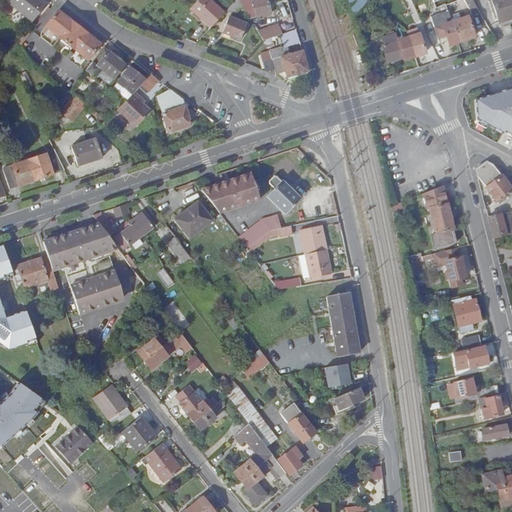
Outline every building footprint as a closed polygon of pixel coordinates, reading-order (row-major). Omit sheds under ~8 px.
[(47,4),(42,0),(11,0),(10,2),(34,21),(47,4)] [(214,25),(227,11),(215,0),(200,0),(195,7),(214,25)] [(246,4),(243,0),(236,0),(230,7),(236,14),(246,4)] [(274,10),(270,0),(254,0),(259,15),(274,10)] [(353,0),(359,17),(373,0),(372,0),(353,0)] [(466,0),(474,12),(481,7),(476,0),(466,0)] [(511,0),(494,0),(503,24),(511,20),(511,0)] [(446,3),(435,8),(438,14),(448,10),(446,3)] [(60,12),(59,13),(54,9),(42,24),(90,61),(102,45),(60,12)] [(454,44),(463,41),(456,22),(455,19),(452,11),(437,16),(443,39),(451,36),(454,44)] [(456,22),(465,19),(463,13),(457,15),(458,18),(455,19),(456,22)] [(241,41),(249,24),(233,16),(224,33),(241,41)] [(479,36),(473,17),(465,19),(456,22),(463,41),(479,36)] [(511,26),(511,20),(503,24),(504,28),(511,26)] [(267,39),(285,33),(281,23),(261,30),(267,39)] [(431,53),(423,30),(411,33),(412,35),(420,57),(431,53)] [(409,58),(410,61),(420,57),(412,35),(403,38),(402,34),(388,38),(391,45),(388,46),(393,63),(409,58)] [(278,72),(286,70),(282,55),(290,53),(288,45),(262,53),(266,70),(272,68),(273,71),(277,70),(278,72)] [(96,78),(102,69),(117,80),(129,64),(107,48),(88,72),(96,78)] [(305,49),(290,53),(282,55),(286,70),(288,76),(310,70),(305,49)] [(36,60),(33,58),(29,64),(33,67),(38,62),(36,60)] [(135,94),(147,78),(133,67),(121,82),(135,94)] [(75,79),(75,70),(57,69),(56,78),(75,79)] [(30,88),(37,85),(30,71),(24,75),(30,88)] [(162,80),(154,74),(144,85),(151,92),(162,80)] [(507,133),(511,135),(511,88),(482,98),(480,121),(506,135),(507,133)] [(142,100),(144,98),(138,92),(121,110),(140,127),(154,111),(142,100)] [(171,133),(194,125),(186,98),(179,93),(160,99),(171,133)] [(91,105),(79,95),(64,114),(81,101),(89,108),(91,105)] [(81,101),(64,114),(76,123),(89,108),(81,101)] [(230,139),(228,133),(220,136),(221,142),(230,139)] [(105,159),(98,139),(74,146),(81,167),(105,159)] [(7,169),(13,189),(67,172),(58,153),(7,169)] [(491,163),(480,170),(482,176),(500,203),(511,194),(511,185),(511,183),(511,181),(509,178),(506,178),(498,167),(491,163)] [(0,198),(9,196),(0,168),(0,198)] [(263,200),(255,174),(205,191),(223,214),(263,200)] [(271,183),(277,189),(269,197),(287,214),(303,199),(285,180),(284,182),(278,176),(271,183)] [(440,249),(461,244),(449,193),(427,198),(430,211),(434,209),(440,234),(436,235),(440,249)] [(216,221),(201,201),(177,219),(192,239),(216,221)] [(131,214),(128,205),(117,209),(120,217),(131,214)] [(133,223),(117,235),(128,249),(157,228),(145,211),(131,221),(133,223)] [(111,234),(116,229),(105,213),(97,215),(103,224),(111,234)] [(506,214),(492,217),(498,239),(511,236),(506,214)] [(242,239),(249,249),(272,231),(284,228),(281,216),(264,221),(242,239)] [(127,297),(112,253),(122,249),(111,234),(103,224),(65,236),(70,253),(53,259),(51,260),(55,271),(67,267),(83,315),(124,302),(127,297)] [(292,226),(296,251),(302,250),(299,225),(292,226)] [(302,231),(307,256),(329,252),(324,227),(302,231)] [(53,259),(70,253),(65,236),(47,241),(53,259)] [(187,264),(194,258),(189,252),(179,238),(171,243),(187,264)] [(231,238),(224,242),(231,255),(238,251),(231,238)] [(6,245),(0,247),(0,341),(13,351),(32,344),(32,346),(41,343),(29,310),(10,317),(0,287),(0,281),(12,278),(12,279),(18,277),(6,245)] [(468,281),(471,280),(465,258),(464,259),(462,249),(455,251),(438,255),(441,268),(450,266),(454,285),(456,290),(470,286),(468,281)] [(334,275),(329,252),(307,256),(311,278),(312,279),(334,275)] [(311,278),(307,256),(300,258),(305,279),(311,278)] [(55,271),(51,260),(50,257),(42,260),(42,259),(20,266),(27,287),(49,280),(51,284),(59,281),(55,271)] [(158,273),(167,287),(174,282),(164,269),(158,273)] [(302,280),(276,283),(281,290),(303,287),(302,280)] [(58,301),(64,299),(59,281),(51,284),(52,290),(54,289),(58,301)] [(473,290),(458,293),(459,300),(473,297),(474,296),(473,290)] [(360,352),(350,295),(328,299),(338,356),(360,352)] [(473,297),(459,300),(457,301),(458,305),(457,306),(461,327),(463,327),(464,333),(473,332),(472,325),(484,322),(480,301),(474,302),(473,297)] [(241,321),(248,315),(251,313),(247,309),(237,316),(241,321)] [(236,328),(242,324),(236,316),(230,320),(236,328)] [(183,331),(168,343),(145,361),(152,369),(170,355),(168,353),(172,349),(174,351),(183,344),(190,352),(195,347),(183,331)] [(465,339),(468,350),(486,346),(483,336),(465,339)] [(139,352),(145,361),(168,343),(164,337),(159,342),(156,339),(139,352)] [(116,357),(123,352),(114,340),(109,348),(116,357)] [(262,348),(241,365),(244,368),(265,352),(262,348)] [(474,369),(492,365),(488,348),(457,355),(460,366),(472,363),(474,369)] [(265,352),(244,368),(250,377),(271,361),(265,352)] [(197,355),(188,363),(194,370),(204,362),(197,355)] [(330,387),(352,383),(350,371),(352,371),(351,363),(327,367),(330,387)] [(461,372),(474,369),(472,363),(460,366),(461,372)] [(479,399),(486,398),(501,394),(499,386),(485,389),(486,392),(479,394),(476,378),(457,382),(462,404),(479,399)] [(0,446),(2,444),(4,446),(38,416),(48,402),(21,382),(12,394),(3,403),(0,400),(0,446)] [(279,438),(238,384),(228,391),(231,394),(251,421),(269,446),(279,438)] [(181,403),(196,422),(215,406),(216,405),(209,397),(204,402),(190,385),(179,394),(184,400),(181,403)] [(134,413),(112,386),(96,399),(120,424),(134,413)] [(359,387),(348,392),(333,398),(323,403),(328,418),(354,407),(353,403),(364,398),(359,387)] [(505,415),(501,397),(487,400),(488,406),(486,407),(486,410),(484,411),(486,419),(505,415)] [(232,399),(228,403),(224,399),(220,402),(216,405),(215,406),(196,422),(202,430),(217,418),(215,415),(228,405),(236,415),(241,411),(232,399)] [(318,430),(296,402),(283,412),(304,441),(318,430)] [(159,438),(143,417),(127,431),(145,448),(159,438)] [(488,440),(511,436),(509,419),(499,421),(500,428),(487,430),(488,440)] [(269,446),(251,421),(237,434),(245,444),(250,440),(260,452),(236,472),(243,481),(275,454),(269,446)] [(99,445),(84,428),(62,448),(77,465),(99,445)] [(33,475),(56,455),(43,439),(19,459),(33,475)] [(168,482),(184,469),(164,444),(151,455),(165,469),(160,473),(168,482)] [(305,454),(298,445),(280,457),(291,472),(303,464),(298,458),(305,454)] [(455,462),(467,460),(466,452),(454,453),(455,462)] [(287,469),(275,454),(243,481),(249,487),(247,489),(258,503),(269,494),(258,481),(264,475),(263,474),(272,467),(278,475),(287,469)] [(136,469),(131,474),(137,480),(142,476),(136,469)] [(502,488),(500,480),(509,478),(508,471),(488,475),(491,491),(502,488)] [(511,499),(511,477),(509,478),(500,480),(502,488),(505,501),(511,499)] [(112,505),(101,492),(94,497),(106,511),(112,505)] [(203,511),(213,504),(206,496),(188,511),(203,511)]
